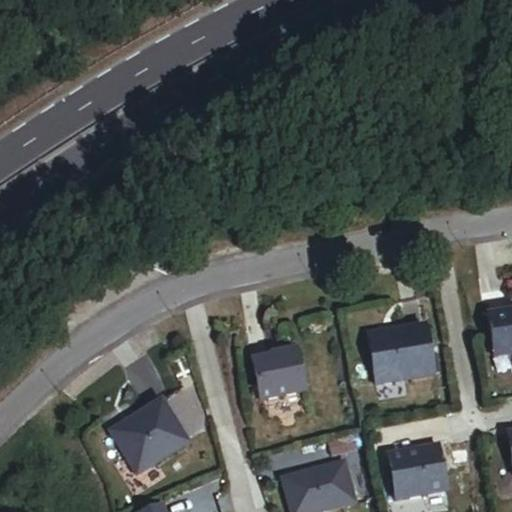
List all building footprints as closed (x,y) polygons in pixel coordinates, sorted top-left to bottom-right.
[(511,367),(511,323),(487,327),(493,370),(511,367)] [(367,348),(375,397),(435,387),(426,338),(367,348)] [(273,366),(253,370),(261,410),(306,401),(297,358),(273,363),(273,366)] [(157,409),(105,443),(133,485),(185,452),(157,409)] [(386,469),(394,511),(397,511),(447,503),(439,459),(386,469)] [(453,461),(454,472),(468,470),(466,459),(453,461)] [(287,511),(354,511),(344,474),(318,481),(318,484),(310,486),(309,484),(282,491),(287,511)]
